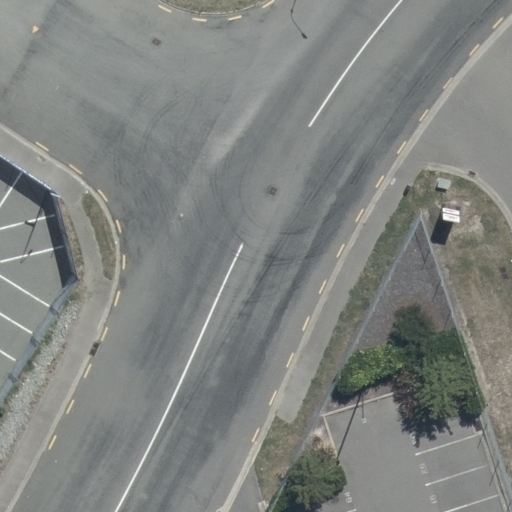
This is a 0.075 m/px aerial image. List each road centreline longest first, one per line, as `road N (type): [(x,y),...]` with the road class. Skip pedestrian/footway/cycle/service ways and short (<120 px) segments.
road 1 (tertiary): [(115,511),(274,187)]
road 2 (unclassified): [(0,19),(274,187)]
road 3 (tertiary): [(274,187),(399,0)]
